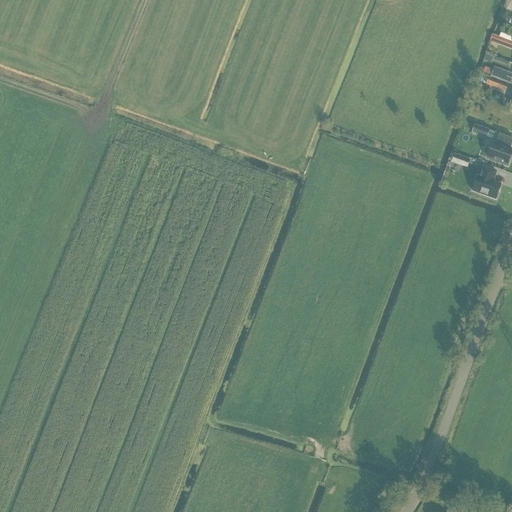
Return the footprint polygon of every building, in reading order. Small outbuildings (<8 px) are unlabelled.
[(511,32),(503,29),(500,38),(511,42),(511,32)] [(511,42),(500,38),(497,45),(511,50),(511,49),(511,42)] [(511,79),(511,73),(494,67),(490,77),(510,84),(511,79)] [(478,82),(505,91),(507,84),(481,75),(478,82)] [(489,131),(474,126),(471,134),(486,139),(489,131)] [(511,138),(499,134),(495,145),(493,144),(487,159),(507,166),(511,151),(511,150),(508,149),(511,138)] [(467,167),(470,160),(455,154),(452,162),(467,167)] [(495,171),(483,167),(479,176),(477,176),(471,191),(494,199),(500,184),(492,181),(495,171)]
